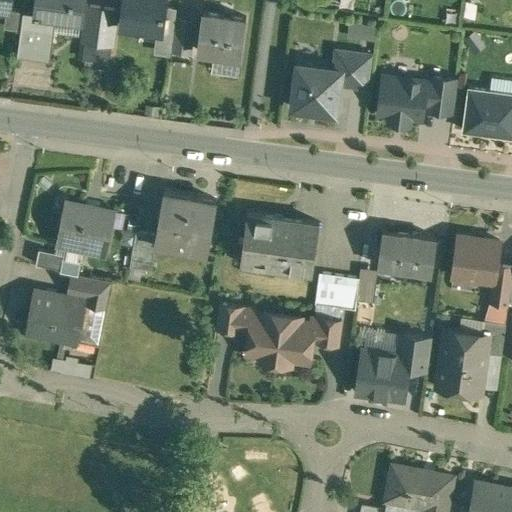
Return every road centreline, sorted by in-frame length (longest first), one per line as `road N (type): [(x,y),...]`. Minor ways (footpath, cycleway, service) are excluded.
road 1 (tertiary): [(511,190),(26,126)]
road 2 (residential): [(0,371),(186,415),(336,423)]
road 3 (residential): [(336,423),(393,425),(511,449)]
road 4 (residential): [(26,126),(0,264)]
